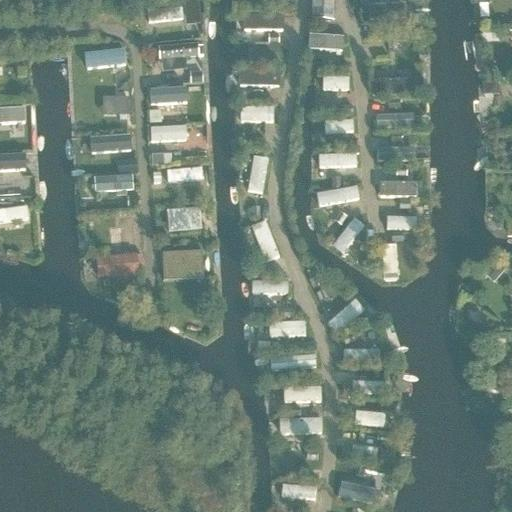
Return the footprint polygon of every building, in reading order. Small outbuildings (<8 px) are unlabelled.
[(311,0),(311,23),(333,23),(333,0),(311,0)] [(405,6),(368,7),(369,23),(405,21),(405,6)] [(285,28),(285,13),(245,14),(245,28),(285,28)] [(346,48),(346,33),(310,33),(310,48),(346,48)] [(279,85),(280,71),(241,69),(240,83),(279,85)] [(415,93),(414,78),(369,78),(369,93),(415,93)] [(275,121),(275,105),(242,105),(242,121),(275,121)]
